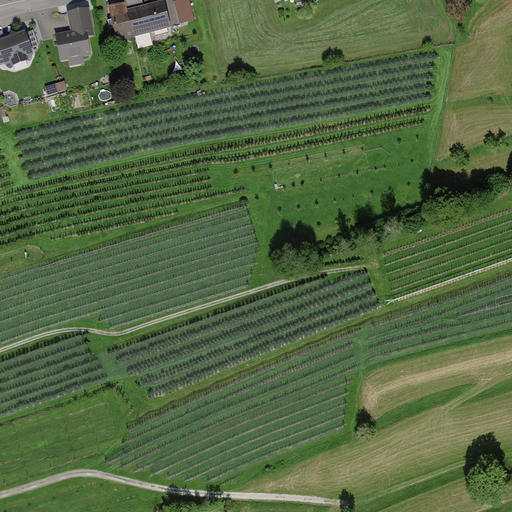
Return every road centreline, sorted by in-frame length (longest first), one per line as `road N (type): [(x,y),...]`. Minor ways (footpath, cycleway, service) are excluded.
road 1 (track): [(511,454),(454,466),(351,506),(189,494),(90,472),(0,496)]
road 2 (track): [(375,266),(288,281),(116,335),(80,329),(0,351)]
